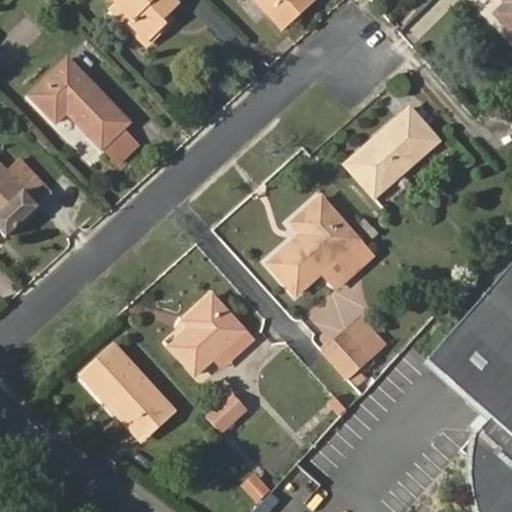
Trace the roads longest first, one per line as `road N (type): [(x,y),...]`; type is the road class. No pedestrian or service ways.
road 1 (residential): [(0,344),(363,31)]
road 2 (residential): [(144,511),(0,404)]
